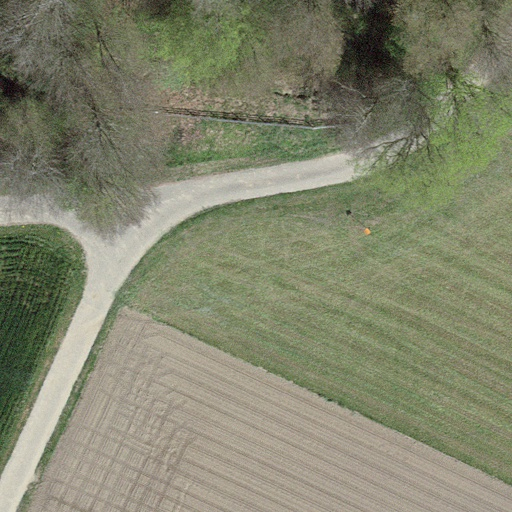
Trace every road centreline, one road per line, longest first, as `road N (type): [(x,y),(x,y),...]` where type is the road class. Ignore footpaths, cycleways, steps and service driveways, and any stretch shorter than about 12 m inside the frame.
road 1 (track): [(140,199),(374,159),(511,46)]
road 2 (unclassified): [(3,511),(140,199)]
road 3 (track): [(140,199),(0,213)]
